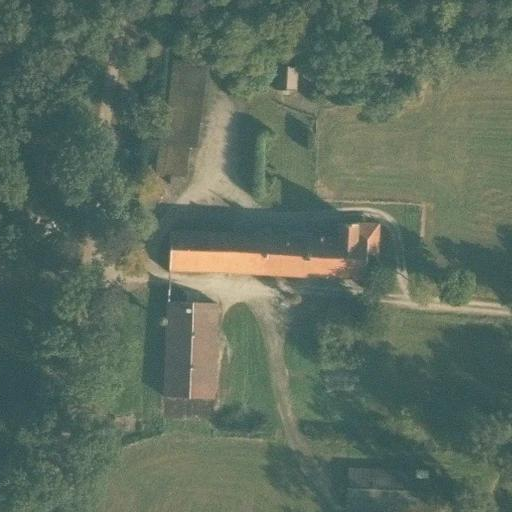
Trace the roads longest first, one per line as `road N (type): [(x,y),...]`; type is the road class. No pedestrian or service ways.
road 1 (track): [(88,273),(511,312)]
road 2 (track): [(88,273),(122,0)]
road 3 (track): [(31,511),(72,388),(88,273)]
